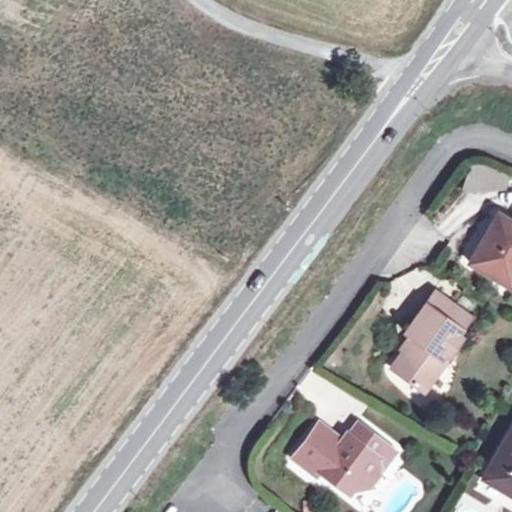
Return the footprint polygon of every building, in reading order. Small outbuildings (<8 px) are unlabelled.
[(372,85),(363,80),(358,91),(367,95),(372,85)] [(480,239),(468,258),(497,276),(511,271),(511,217),(511,220),(496,211),(485,230),(489,233),(484,241),(480,239)] [(485,230),(480,239),(484,241),(489,233),(485,230)] [(432,287),(423,299),(458,324),(467,312),(432,287)] [(458,324),(423,299),(403,328),(412,334),(391,365),(425,389),(447,357),(440,352),(443,348),(454,330),(458,324)] [(459,334),(454,330),(443,348),(448,350),(459,334)] [(354,417),(346,428),(354,433),(362,423),(354,417)] [(319,418),(292,454),(315,472),(318,467),(349,490),(352,486),(370,482),(381,466),(378,452),(386,441),(362,423),(354,433),(346,428),(341,435),(319,418)] [(511,426),(483,477),(511,493),(511,426)] [(395,448),(386,441),(378,452),(381,466),(395,448)]
